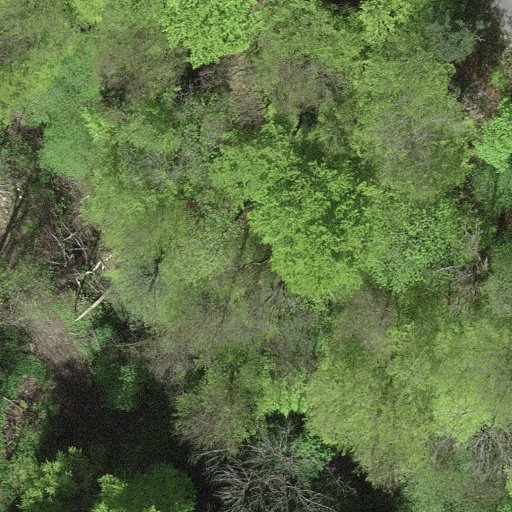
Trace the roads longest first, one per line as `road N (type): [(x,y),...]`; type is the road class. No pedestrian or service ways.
road 1 (track): [(222,511),(145,467),(45,356),(0,248)]
road 2 (track): [(511,134),(376,0)]
